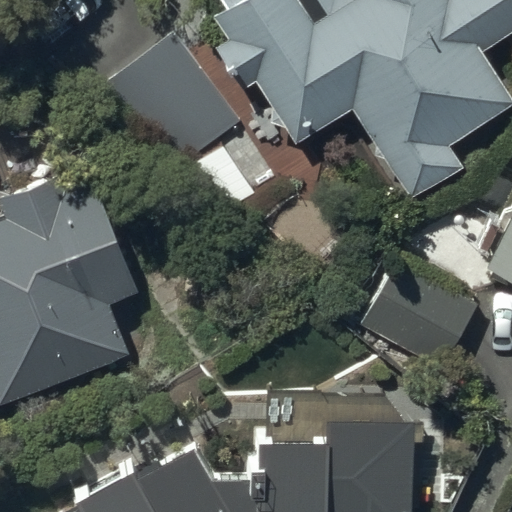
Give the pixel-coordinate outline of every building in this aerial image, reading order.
[(245,57),(256,51),(294,116),(352,82),(411,183),(469,149),(452,121),(511,86),(511,72),(487,29),(511,14),(511,0),(227,0),(230,4),(218,11),(245,57)] [(170,16),(105,63),(176,160),(240,114),(170,16)] [(0,377),(124,333),(103,275),(137,263),(91,137),(4,168),(0,166),(0,377)] [(511,177),(483,247),(511,259),(511,177)] [(476,286),(399,240),(359,309),(436,354),(476,286)] [(328,417),(257,416),(256,454),(249,454),(249,472),(257,472),(256,502),(328,503),(328,506),(366,507),(365,511),(409,511),(412,401),(329,400),(328,417)] [(59,483),(1,511),(205,511),(205,510),(243,490),(195,401),(135,433),(131,426),(74,456),(79,465),(56,477),(59,483)]
